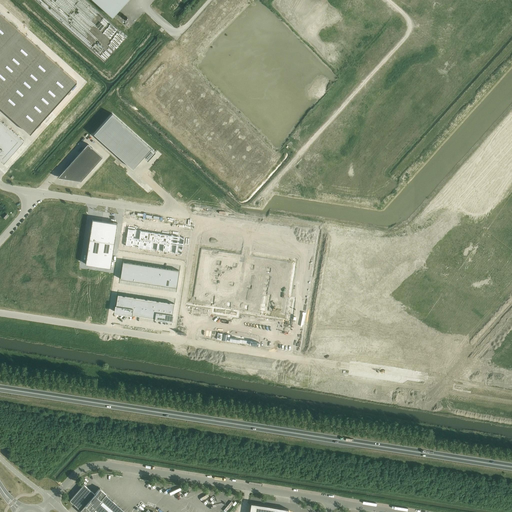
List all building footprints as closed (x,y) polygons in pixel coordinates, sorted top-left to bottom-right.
[(94,0),(112,15),(125,0),(94,0)] [(0,16),(0,104),(26,128),(71,78),(0,16)] [(112,113),(94,134),(133,169),(143,157),(147,161),(155,152),(112,113)] [(0,120),(0,161),(3,164),(23,142),(0,120)] [(83,148),(80,152),(95,165),(102,157),(92,148),(87,144),(83,148)] [(95,165),(80,152),(71,162),(86,175),(95,165)] [(86,175),(71,162),(57,177),(69,179),(81,181),(86,175)] [(92,219),(85,264),(110,268),(117,223),(92,219)] [(196,245),(187,304),(192,305),(191,311),(289,327),(294,299),(289,298),(295,261),(196,245)] [(116,306),(115,312),(132,314),(133,308),(127,307),(122,306),(116,306)] [(155,312),(154,318),(171,321),(172,314),(166,313),(161,312),(155,312)] [(125,511),(105,494),(106,493),(100,488),(95,494),(84,484),(70,501),(80,510),(80,511),(81,511),(125,511)] [(251,503),(249,511),(287,511),(288,509),(251,503)]
